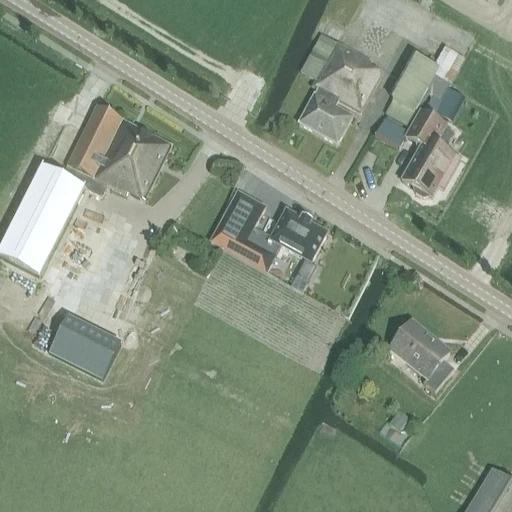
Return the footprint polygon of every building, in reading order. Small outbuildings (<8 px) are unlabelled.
[(360,118),(384,78),(369,69),(371,64),(336,45),(344,33),(329,23),(299,75),(314,83),(310,91),(316,95),(297,126),(337,149),(353,119),(336,110),(339,106),(360,118)] [(407,130),(414,116),(416,117),(427,98),(441,106),(465,61),(445,50),(444,50),(428,41),(417,60),(416,59),(391,103),(392,104),(385,118),(407,130)] [(145,204),(172,148),(124,124),(125,122),(96,108),(61,180),(84,192),(102,201),(107,191),(126,200),(128,197),(145,204)] [(420,114),(406,141),(422,149),(403,185),(415,191),(416,197),(425,201),(430,200),(433,201),(439,190),(444,193),(461,162),(435,148),(446,128),(420,114)] [(0,261),(39,281),(84,192),(61,180),(41,170),(0,251),(0,261)] [(275,188),(242,171),(222,213),(224,214),(208,250),(222,256),(223,253),(266,277),(276,259),(232,234),(237,222),(255,230),(275,188)] [(267,243),(310,265),(310,266),(312,267),(313,265),(312,265),(328,235),(329,233),(328,233),(327,233),(311,225),(312,223),(310,222),(309,223),(304,221),(304,219),(302,218),(302,219),(285,211),(286,211),(284,210),(283,211),(284,212),(267,243)] [(316,302),(329,310),(338,294),(326,286),(316,302)] [(69,321),(51,357),(104,385),(118,358),(122,349),(69,321)] [(412,324),(388,353),(426,384),(423,387),(435,396),(455,371),(444,363),(450,355),(412,324)] [(467,511),(511,511),(511,484),(491,472),(467,511)]
